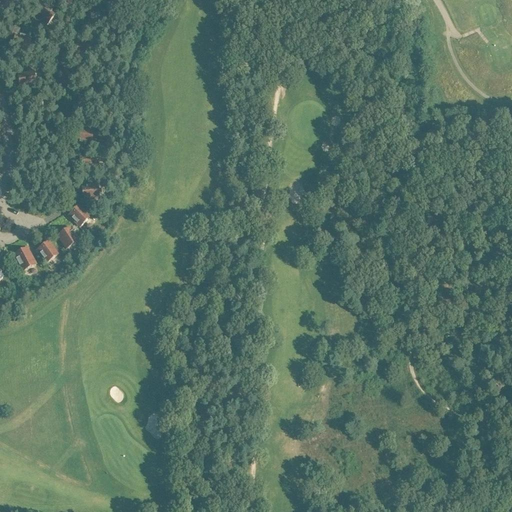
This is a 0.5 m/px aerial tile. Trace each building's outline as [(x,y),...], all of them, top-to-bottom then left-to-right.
[(73,0),(53,0),(52,2),(66,11),(73,0)] [(56,15),(43,4),(33,16),(46,27),(56,15)] [(31,40),(15,35),(11,50),(27,55),(31,40)] [(93,44),(77,43),(76,59),(92,60),(93,44)] [(94,70),(76,67),(74,84),(91,87),(94,70)] [(33,73),(17,75),(19,91),(36,88),(33,73)] [(36,97),(19,98),(20,114),(37,114),(36,97)] [(89,103),(73,104),(73,120),(90,119),(89,103)] [(93,131),(77,128),(74,144),(90,147),(93,131)] [(96,156),(79,156),(79,172),(96,171),(96,156)] [(97,185),(81,187),(83,202),(99,201),(97,185)] [(78,206),(68,217),(80,229),(91,218),(78,206)] [(69,228),(56,236),(66,251),(79,242),(69,228)] [(49,242),(36,251),(46,265),(59,256),(49,242)] [(28,248),(12,256),(22,273),(37,265),(28,248)]
